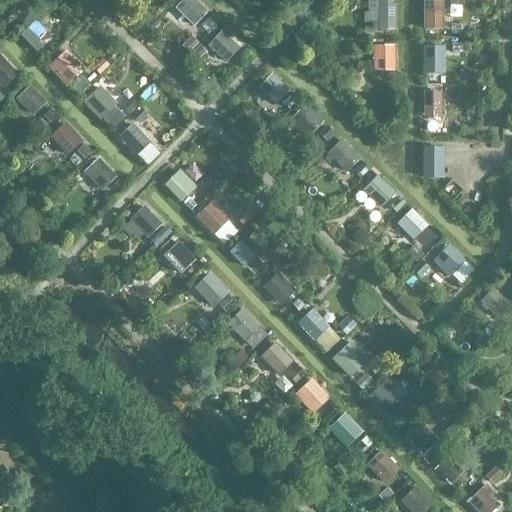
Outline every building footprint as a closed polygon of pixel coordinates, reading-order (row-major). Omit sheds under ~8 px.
[(178,0),(164,14),(186,37),(200,23),(178,0)] [(424,0),(425,27),(445,27),(445,0),(424,0)] [(451,0),(452,15),(464,14),(463,0),(451,0)] [(362,3),(362,37),(389,37),(389,2),(362,3)] [(226,60),(242,44),(223,25),(207,41),(226,60)] [(29,27),(13,43),(36,67),(52,51),(29,27)] [(376,70),(398,70),(397,42),(375,43),(376,70)] [(412,45),(413,79),(438,78),(436,44),(412,45)] [(66,47),(49,65),(69,85),(86,66),(66,47)] [(0,90),(20,72),(1,51),(0,51),(0,90)] [(253,77),(238,94),(261,115),(276,98),(253,77)] [(85,88),(69,102),(90,123),(105,109),(85,88)] [(424,116),(444,116),(444,89),(423,89),(424,116)] [(21,92),(6,107),(28,130),(43,115),(21,92)] [(309,136),(325,117),(305,101),(289,120),(309,136)] [(67,121),(52,136),(70,153),(85,138),(67,121)] [(133,121),(119,135),(149,164),(162,150),(133,121)] [(323,143),(307,160),(333,185),(349,168),(323,143)] [(439,146),(412,146),(412,182),(439,182),(439,146)] [(352,167),(368,180),(376,171),(360,158),(352,167)] [(67,176),(87,198),(104,182),(85,160),(67,176)] [(152,189),(173,208),(188,192),(167,173),(152,189)] [(111,238),(133,259),(166,223),(143,203),(111,238)] [(394,209),(379,223),(399,244),(414,230),(394,209)] [(425,247),(437,235),(428,226),(416,237),(425,247)] [(233,236),(216,250),(237,275),(254,261),(233,236)] [(166,239),(148,259),(170,280),(188,260),(166,239)] [(434,258),(461,284),(478,267),(451,241),(434,258)] [(263,285),(283,304),(298,288),(279,269),(263,285)] [(213,307),(230,292),(212,270),(195,285),(213,307)] [(483,291),(466,307),(489,332),(506,316),(483,291)] [(234,307),(218,322),(241,347),(257,332),(234,307)] [(302,309),(285,326),(313,352),(329,336),(302,309)] [(350,376),(366,362),(347,341),(331,355),(350,376)] [(371,377),(354,394),(378,418),(395,401),(371,377)] [(297,378),(279,396),(303,420),(321,401),(297,378)] [(328,427),(347,446),(364,429),(345,410),(328,427)] [(423,421),(408,434),(423,452),(439,439),(423,421)] [(437,449),(421,465),(442,486),(458,471),(437,449)] [(374,453),(355,470),(380,496),(398,479),(374,453)] [(491,493),(495,490),(487,481),(467,498),(479,511),(492,511),(501,504),(491,493)] [(414,511),(425,511),(434,502),(414,483),(400,498),(414,511)]
